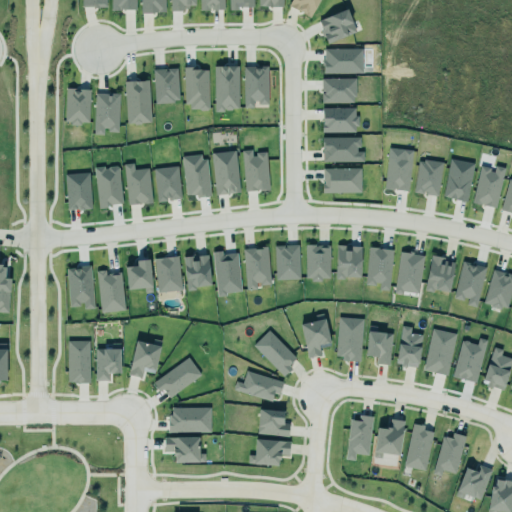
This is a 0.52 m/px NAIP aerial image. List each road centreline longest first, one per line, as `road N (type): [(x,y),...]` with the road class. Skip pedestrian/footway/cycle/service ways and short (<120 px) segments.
road 1 (residential): [(511,237),(429,218),(290,208),(34,240)]
road 2 (residential): [(34,413),(35,49)]
road 3 (residential): [(135,490),(275,492),(363,511)]
road 4 (residential): [(321,386),(454,405),(511,433)]
road 5 (residential): [(95,47),(163,33),(288,31)]
road 6 (residential): [(288,31),(290,208)]
road 7 (residential): [(134,412),(0,413)]
road 8 (residential): [(311,511),(321,386)]
